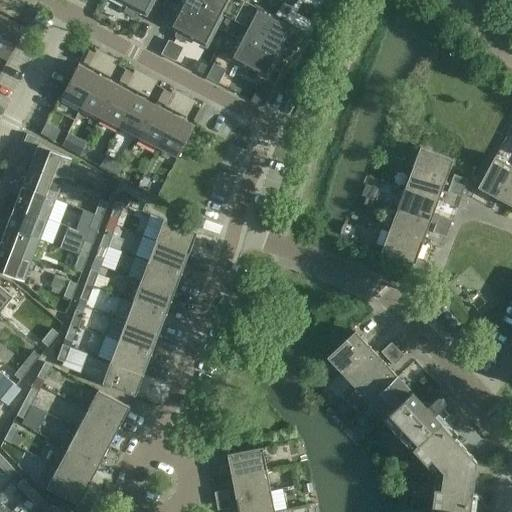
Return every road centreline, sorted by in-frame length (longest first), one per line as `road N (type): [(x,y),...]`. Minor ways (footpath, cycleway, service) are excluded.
road 1 (residential): [(70,12),(271,125),(233,230)]
road 2 (residential): [(480,399),(358,276),(233,230)]
road 3 (residential): [(233,230),(157,445)]
road 4 (residential): [(0,129),(70,12)]
